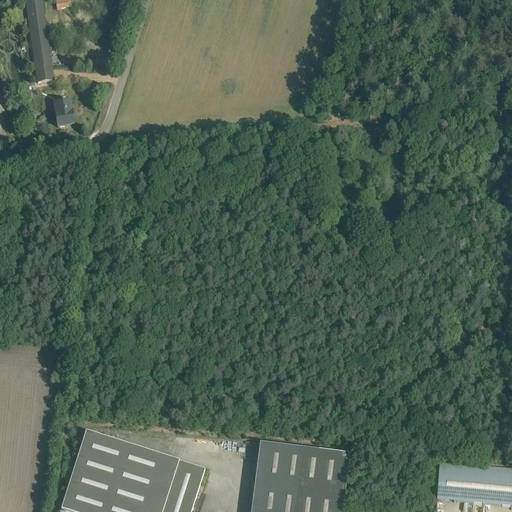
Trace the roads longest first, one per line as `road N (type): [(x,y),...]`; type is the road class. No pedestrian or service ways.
road 1 (track): [(502,105),(97,143)]
road 2 (unclassified): [(143,0),(97,143),(0,162)]
